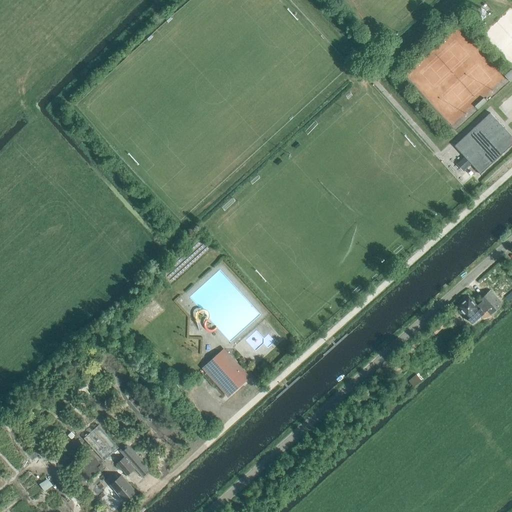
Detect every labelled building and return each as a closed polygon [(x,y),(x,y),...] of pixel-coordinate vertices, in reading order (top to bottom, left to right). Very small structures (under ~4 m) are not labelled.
[(376,45),(372,40),(364,47),(368,52),(376,45)] [(480,174),(511,144),(511,137),(490,114),(451,149),(464,163),(467,160),(480,174)] [(478,301),(481,305),(487,311),(490,315),(502,304),(490,290),(478,301)] [(487,311),(481,305),(478,308),(468,297),(458,307),(473,323),(487,311)] [(445,327),(440,321),(430,329),(435,335),(445,327)] [(229,394),(247,378),(229,358),(229,355),(226,355),(222,350),(204,366),(229,394)] [(414,387),(419,382),(414,376),(408,381),(414,387)] [(119,448),(98,426),(84,439),(104,461),(119,448)] [(152,471),(128,443),(119,451),(124,456),(117,463),(127,475),(135,468),(144,478),(152,471)] [(125,502),(137,492),(121,475),(110,485),(125,502)]
